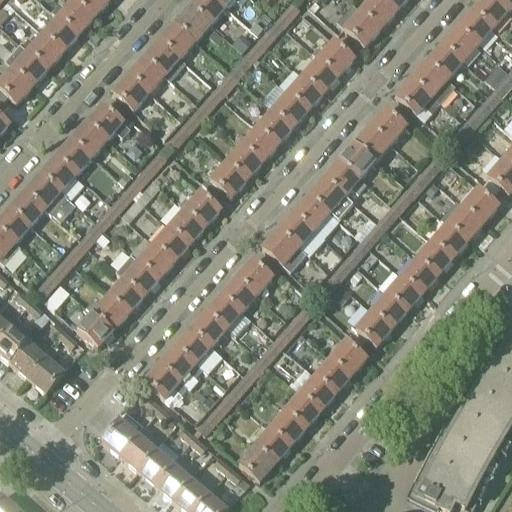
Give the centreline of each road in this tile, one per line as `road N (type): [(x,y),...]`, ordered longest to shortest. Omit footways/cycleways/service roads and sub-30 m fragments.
road 1 (residential): [(452,0),(41,459)]
road 2 (residential): [(292,511),(511,262)]
road 3 (residential): [(0,186),(166,0)]
